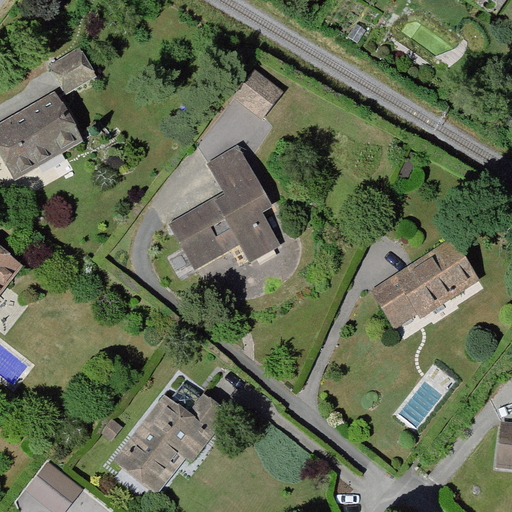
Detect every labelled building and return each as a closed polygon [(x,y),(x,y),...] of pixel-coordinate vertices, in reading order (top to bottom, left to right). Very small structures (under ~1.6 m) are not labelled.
[(466,0),(487,13),(495,0),(466,0)] [(72,57),(44,71),(59,98),(87,84),(72,57)] [(236,97),(263,119),(285,93),(258,70),(236,97)] [(49,99),(0,126),(0,167),(9,182),(75,145),(49,99)] [(164,227),(188,272),(233,248),(244,268),(276,251),(259,220),(268,215),(233,151),(203,167),(220,197),(164,227)] [(450,246),(367,296),(391,337),(475,287),(450,246)] [(0,296),(18,272),(0,258),(0,296)] [(158,400),(109,466),(158,502),(207,436),(158,400)] [(511,426),(500,425),(494,470),(511,472),(511,426)] [(52,511),(65,511),(83,489),(48,462),(25,490),(52,511)]
